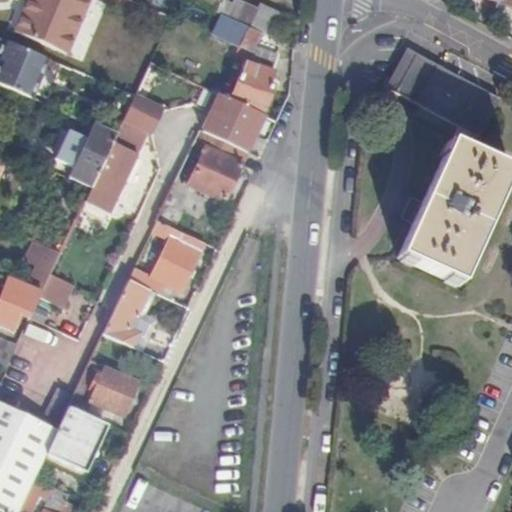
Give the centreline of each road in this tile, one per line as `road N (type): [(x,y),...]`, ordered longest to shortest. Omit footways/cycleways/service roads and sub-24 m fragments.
road 1 (secondary): [(327,0),(279,511)]
road 2 (residential): [(391,0),(511,63)]
